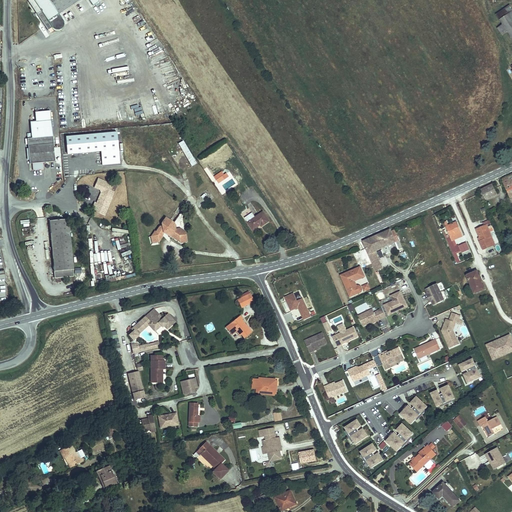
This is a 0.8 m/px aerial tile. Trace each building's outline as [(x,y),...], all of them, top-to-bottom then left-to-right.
[(31,0),(34,4),(30,7),(41,23),(46,31),(50,29),(52,31),(55,32),(58,31),(59,31),(61,30),(62,27),(62,24),(61,22),(57,16),(80,0),(89,0),(93,6),(99,2),(97,0),(31,0)] [(497,14),(503,24),(507,31),(511,38),(511,18),(506,8),(497,14)] [(502,34),(507,31),(503,24),(497,27),(502,34)] [(29,125),(51,122),(50,112),(34,113),(35,121),(28,122),(29,125)] [(51,122),(29,125),(30,139),(27,139),(29,164),(32,164),(32,171),(43,170),(43,163),(54,162),(51,122)] [(116,132),(65,137),(67,154),(101,151),(102,165),(120,163),(116,132)] [(192,166),(197,163),(183,139),(177,143),(192,166)] [(175,142),(169,146),(173,152),(179,148),(175,142)] [(180,149),(169,156),(180,172),(190,165),(180,149)] [(511,175),(503,180),(510,196),(511,195),(511,175)] [(93,210),(105,216),(113,198),(118,186),(100,178),(96,186),(101,188),(101,192),(96,202),(97,206),(94,208),(93,210)] [(482,192),(481,193),(484,198),(497,192),(493,183),(480,189),(482,192)] [(253,215),(246,220),(253,230),(260,225),(261,226),(269,221),(263,212),(255,218),(253,215)] [(69,217),(49,219),(55,282),(75,280),(69,217)] [(151,234),(151,236),(152,237),(157,241),(158,241),(160,241),(163,236),(161,236),(163,233),(162,231),(165,231),(166,232),(169,232),(172,234),(171,236),(173,237),(175,237),(175,238),(177,240),(178,240),(178,241),(180,243),(187,242),(185,231),(183,230),(180,231),(180,228),(174,229),(173,222),(166,217),(162,223),(162,225),(160,226),(155,232),(154,231),(151,234)] [(458,231),(451,217),(441,221),(448,236),(458,231)] [(491,241),(483,221),(473,225),(477,237),(475,238),(479,247),(491,241)] [(389,230),(364,241),(366,244),(369,253),(395,242),(390,232),(389,230)] [(364,275),(360,265),(339,274),(348,295),(360,290),(361,289),(361,288),(361,287),(361,286),(361,285),(360,284),(359,284),(358,283),(356,284),(354,279),(364,275)] [(480,287),(472,268),(463,273),(471,291),(480,287)] [(443,299),(436,283),(426,287),(427,291),(426,291),(424,292),(428,300),(429,300),(431,299),(432,303),(443,299)] [(405,303),(399,289),(390,293),(392,298),(383,302),(386,311),(405,303)] [(295,292),(284,297),(289,309),(298,309),(303,320),(311,317),(302,297),(298,298),(295,292)] [(249,293),(238,300),(242,306),(253,300),(249,293)] [(371,305),(357,312),(361,321),(369,318),(375,315),(376,317),(380,315),(377,307),(373,309),(371,305)] [(149,306),(126,327),(128,329),(124,333),(128,338),(133,334),(132,333),(143,322),(150,330),(157,323),(158,322),(160,323),(162,326),(169,320),(163,312),(158,317),(155,319),(151,314),(154,312),(149,306)] [(444,318),(439,330),(447,348),(456,344),(451,330),(453,322),(455,322),(458,315),(450,312),(447,319),(444,318)] [(239,316),(229,324),(235,331),(239,336),(240,335),(243,338),(250,333),(246,328),(244,329),(241,325),(243,324),(240,321),(241,320),(239,316)] [(326,316),(320,318),(326,332),(332,330),(326,316)] [(355,332),(351,323),(330,332),(335,343),(340,341),(339,339),(355,332)] [(316,341),(324,338),(320,327),(306,333),(308,337),(304,339),(307,347),(311,345),(311,343),(316,341)] [(484,343),(489,354),(497,350),(499,354),(511,348),(511,343),(507,332),(484,343)] [(127,352),(155,344),(153,339),(134,344),(133,341),(125,343),(127,352)] [(433,339),(411,348),(415,357),(437,348),(433,339)] [(380,350),(375,352),(382,367),(387,365),(386,362),(400,356),(395,346),(384,351),(381,352),(380,350)] [(456,368),(462,366),(463,369),(458,371),(462,380),(475,374),(467,355),(453,361),(456,368)] [(386,362),(387,365),(393,362),(393,361),(400,358),(400,356),(386,362)] [(157,360),(146,360),(147,380),(158,380),(157,368),(160,368),(160,360),(157,360)] [(348,364),(345,365),(348,373),(352,372),(353,376),(366,371),(362,361),(352,365),(349,366),(348,364)] [(141,397),(134,371),(123,373),(130,400),(141,397)] [(192,383),(195,382),(192,374),(178,380),(183,391),(194,387),(192,383)] [(253,377),(253,386),(258,386),(258,391),(270,392),(273,389),(274,378),(271,375),(265,375),(263,377),(261,374),(256,374),(253,377)] [(342,386),(338,376),(331,379),(325,381),(324,379),(320,381),(323,389),(327,387),(329,391),(342,386)] [(458,394),(452,380),(424,392),(430,406),(458,394)] [(394,410),(405,420),(410,415),(419,405),(422,403),(411,392),(404,399),(408,402),(408,403),(406,405),(406,404),(402,401),(401,402),(398,406),(394,410)] [(194,400),(187,400),(187,419),(197,419),(197,414),(194,414),(194,400)] [(373,415),(371,416),(373,421),(376,425),(383,421),(388,419),(385,414),(387,413),(388,412),(382,402),(369,409),(373,415)] [(420,406),(419,405),(410,415),(411,416),(420,406)] [(282,414),(281,407),(277,408),(274,409),(275,415),(282,414)] [(172,411),(154,415),(157,426),(174,423),(172,411)] [(459,412),(453,416),(456,420),(462,416),(459,412)] [(152,432),(149,414),(144,415),(145,417),(138,418),(141,432),(147,431),(148,433),(152,432)] [(484,414),(476,419),(479,424),(481,423),(483,426),(496,415),(495,414),(488,419),(484,414)] [(352,427),(351,424),(355,421),(351,415),(339,423),(340,426),(347,437),(349,440),(362,432),(357,424),(353,426),(352,427)] [(499,420),(496,415),(483,426),(489,434),(495,430),(492,425),(499,420)] [(462,416),(456,420),(460,425),(466,421),(462,416)] [(383,433),(379,437),(390,447),(396,442),(405,432),(407,430),(396,419),(390,426),(393,429),(394,430),(392,432),(391,431),(388,428),(387,429),(383,433)] [(270,435),(268,425),(255,428),(256,433),(259,433),(260,437),(257,438),(258,444),(256,445),(258,451),(274,448),(271,435),(270,435)] [(346,438),(347,437),(340,426),(339,426),(346,438)] [(406,433),(405,432),(396,442),(397,443),(406,433)] [(368,451),(366,448),(367,448),(371,445),(366,439),(354,447),(356,450),(363,461),(365,464),(377,456),(372,448),(369,451),(368,451)] [(218,462),(221,458),(216,453),(215,455),(208,448),(209,447),(201,440),(195,447),(196,448),(199,451),(198,452),(213,467),(210,470),(218,477),(225,468),(218,462)] [(71,455),(66,445),(55,450),(59,458),(62,457),(66,465),(71,463),(72,466),(80,462),(78,458),(75,459),(72,454),(71,455)] [(418,451),(408,460),(416,468),(423,462),(430,456),(420,446),(416,449),(418,451)] [(503,463),(495,447),(484,453),(488,460),(490,459),(495,467),(503,463)] [(361,462),(363,461),(356,450),(354,451),(361,462)] [(430,456),(423,462),(426,465),(433,459),(430,456)] [(269,464),(268,458),(257,461),(259,466),(269,464)] [(112,485),(103,467),(91,473),(94,479),(95,478),(101,490),(112,485)] [(457,496),(441,479),(431,488),(437,494),(442,489),(444,491),(442,493),(451,503),(457,496)] [(289,498),(283,487),(268,497),(277,510),(283,505),(282,503),(289,498)] [(265,500),(261,493),(249,500),(253,506),(265,500)]
